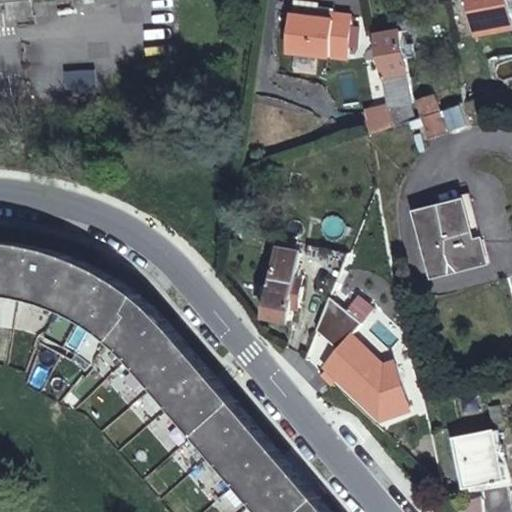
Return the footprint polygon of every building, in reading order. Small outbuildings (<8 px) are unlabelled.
[(471,0),(478,34),(511,28),(511,17),(509,0),(471,0)] [(334,21),(334,14),(293,10),(293,16),(334,21)] [(353,16),(334,14),(334,21),(293,16),(288,53),(349,60),(353,16)] [(401,32),(376,36),(381,68),(387,107),(411,103),(401,32)] [(474,58),(457,61),(462,86),(479,83),(474,58)] [(67,89),(96,87),(95,69),(66,71),(67,89)] [(422,118),(438,113),(433,98),(416,103),(422,118)] [(447,109),(452,131),(472,127),(467,105),(447,109)] [(445,132),(438,113),(422,118),(429,138),(445,132)] [(478,239),(468,200),(443,206),(424,210),(439,274),(496,261),(491,237),(478,239)] [(293,250),(296,242),(280,238),(279,247),(293,250)] [(0,242),(0,295),(17,296),(55,307),(87,323),(129,359),(177,415),(260,511),(330,511),(165,319),(119,279),(74,256),(28,244),(0,242)] [(279,247),(266,314),(291,319),(292,308),(300,309),(305,286),(297,284),(303,252),(293,250),(279,247)] [(326,313),(313,344),(324,349),(337,318),(326,313)] [(507,481),(497,430),(453,438),(464,489),(507,481)]
